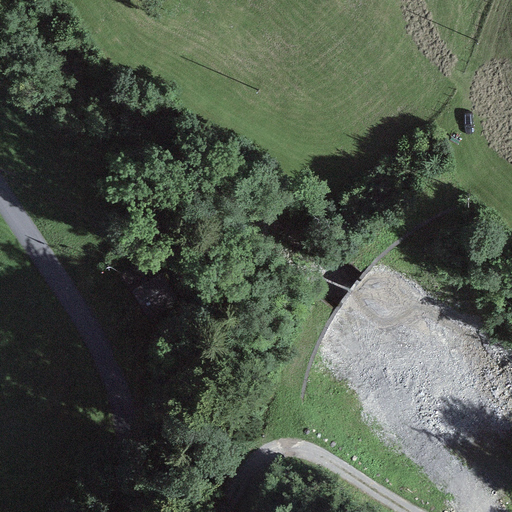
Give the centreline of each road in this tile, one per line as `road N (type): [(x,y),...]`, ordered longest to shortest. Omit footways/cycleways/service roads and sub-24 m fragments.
road 1 (unclassified): [(0,191),(90,328),(111,375),(127,443),(129,511)]
road 2 (track): [(225,511),(258,454),(302,443),(413,511)]
